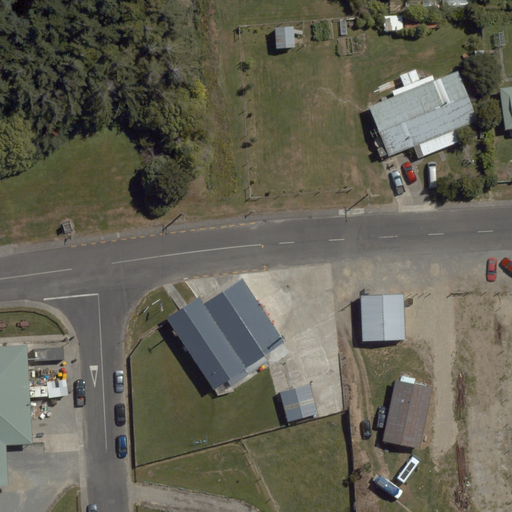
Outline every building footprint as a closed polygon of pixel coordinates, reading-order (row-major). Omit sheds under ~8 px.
[(434,12),(393,15),(394,33),(435,30),(434,12)] [(295,47),(294,26),(275,27),(277,48),(295,47)] [(457,73),(373,107),(391,152),(415,142),(420,154),(457,139),(453,130),(476,121),(457,73)] [(511,86),(500,88),(506,130),(511,128),(511,86)] [(285,342),(242,279),(204,305),(199,297),(167,318),(215,389),(285,342)] [(402,294),(360,296),(362,341),(405,339),(402,294)] [(27,344),(0,345),(0,485),(7,485),(5,445),(33,443),(27,344)] [(420,448),(432,387),(395,380),(383,441),(420,448)] [(311,384),(281,391),(287,421),(318,414),(311,384)]
